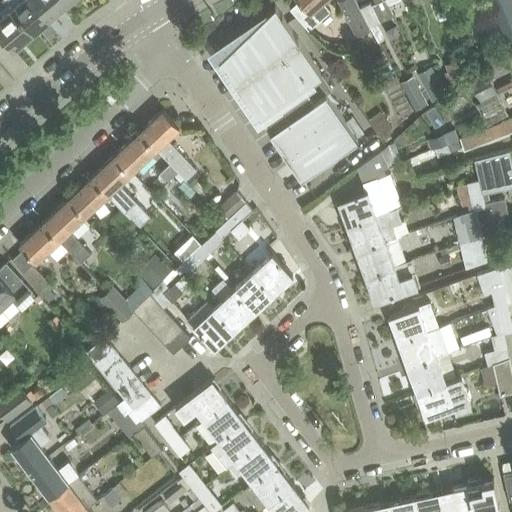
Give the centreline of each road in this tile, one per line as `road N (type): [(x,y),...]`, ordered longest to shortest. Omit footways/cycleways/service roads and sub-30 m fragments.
road 1 (unclassified): [(331,298),(316,259),(171,53)]
road 2 (residential): [(331,298),(255,364),(335,466),(380,456)]
road 3 (unclassified): [(0,216),(171,53)]
road 4 (tertiary): [(0,133),(144,18)]
road 5 (residential): [(380,456),(331,298)]
road 6 (unclassified): [(511,432),(380,456)]
